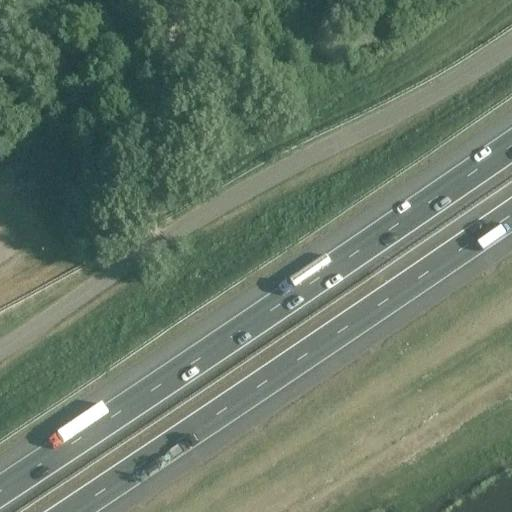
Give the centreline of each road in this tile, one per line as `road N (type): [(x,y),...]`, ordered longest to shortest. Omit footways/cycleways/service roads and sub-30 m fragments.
road 1 (motorway): [(511,142),(0,487)]
road 2 (unclassified): [(511,42),(305,155),(0,351)]
road 3 (motorway): [(79,511),(511,219)]
road 4 (track): [(149,251),(180,0)]
